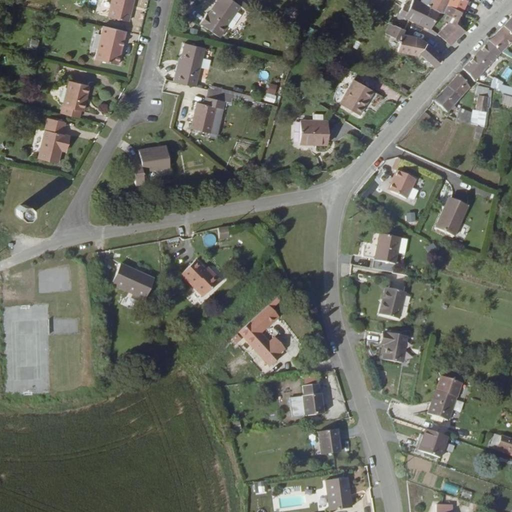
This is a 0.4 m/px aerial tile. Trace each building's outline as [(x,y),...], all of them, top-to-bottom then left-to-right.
[(111,0),(110,6),(130,12),(133,0),(111,0)] [(247,6),(239,0),(223,0),(205,24),(217,33),(226,22),(231,25),(247,6)] [(410,20),(431,29),(438,14),(428,8),(424,6),(414,0),(412,0),(408,9),(404,17),(410,20)] [(438,14),(443,13),(445,8),(461,14),(463,9),(465,2),(461,0),(432,0),(428,8),(438,14)] [(399,15),(404,17),(408,9),(403,7),(399,15)] [(449,15),(453,17),(452,21),(452,22),(457,24),(461,14),(445,8),(443,13),(449,15)] [(123,57),(132,24),(108,17),(100,50),(123,57)] [(511,17),(508,22),(502,28),(511,37),(511,36),(511,17)] [(475,24),(465,19),(462,26),(470,29),(472,27),(475,24)] [(462,38),(470,29),(462,26),(457,24),(452,22),(439,35),(453,47),(462,38)] [(292,36),(300,42),(302,38),(303,35),(291,26),(292,36)] [(405,32),(396,28),(392,38),(402,44),(400,54),(419,57),(420,54),(436,68),(444,60),(426,45),(415,38),(403,37),(405,32)] [(489,43),(499,51),(511,38),(511,37),(502,28),(496,35),(489,43)] [(200,84),(210,45),(189,40),(185,62),(182,61),(178,78),(200,84)] [(502,53),(499,51),(489,43),(484,49),(477,56),(490,67),(496,59),(502,53)] [(505,64),(509,57),(502,53),(496,59),(505,64)] [(463,71),(476,82),(490,67),(477,56),(470,64),(463,71)] [(70,71),(62,96),(79,102),(84,87),(87,88),(90,77),(70,71)] [(454,82),(448,88),(461,98),(470,88),(460,75),(454,82)] [(491,88),(494,89),(498,91),(501,82),(494,79),(491,88)] [(374,92),(356,80),(341,104),(360,115),(374,92)] [(205,93),(225,98),(227,91),(207,86),(205,93)] [(477,96),(479,96),(489,100),(490,90),(479,87),(477,96)] [(461,98),(448,88),(442,95),(435,102),(448,112),(461,98)] [(215,131),(225,98),(205,93),(204,99),(200,98),(192,124),(215,131)] [(489,100),(479,96),(476,111),(486,114),(489,100)] [(460,109),(455,120),(484,131),(486,114),(476,111),(476,115),(460,109)] [(64,118),(47,113),(36,154),(55,160),(60,143),(65,144),(68,133),(60,130),(64,118)] [(323,146),(327,123),(301,123),(300,144),(316,144),(316,146),(323,146)] [(162,143),(136,149),(137,157),(128,160),(132,185),(143,183),(140,170),(167,166),(162,143)] [(393,179),(397,181),(393,189),(409,195),(417,178),(397,170),(393,179)] [(446,215),(452,200),(449,199),(443,214),(446,215)] [(458,238),(470,206),(452,200),(446,215),(443,214),(438,230),(458,238)] [(26,207),(23,207),(20,208),(19,211),(20,215),(23,218),(26,218),(29,216),(30,213),(30,210),(28,208),(26,207)] [(405,213),(405,223),(414,222),(414,212),(405,213)] [(230,238),(229,229),(220,230),(221,239),(230,238)] [(403,241),(383,237),(377,272),(396,276),(403,241)] [(210,277),(195,261),(182,273),(203,296),(220,281),(213,273),(210,277)] [(120,265),(111,285),(126,292),(120,304),(135,311),(141,299),(145,301),(154,281),(120,265)] [(400,322),(406,295),(386,291),(380,317),(400,322)] [(283,357),(273,346),(267,351),(255,339),(264,331),(253,319),(234,338),(268,376),(281,365),(278,362),(283,357)] [(386,352),(392,354),(388,367),(405,373),(413,348),(391,340),(386,352)] [(300,377),(301,384),(313,382),(312,376),(300,377)] [(438,389),(429,413),(449,420),(458,396),(438,389)] [(321,394),(305,395),(306,406),(303,406),(306,424),(325,422),(323,404),(321,404),(321,394)] [(511,420),(511,414),(501,410),(498,417),(511,423),(511,420)] [(446,438),(425,431),(418,450),(439,458),(446,438)] [(511,436),(493,432),(489,447),(511,453),(511,436)] [(339,459),(336,436),(317,438),(319,461),(339,459)] [(427,472),(429,465),(419,462),(417,469),(427,472)] [(412,481),(427,486),(430,477),(415,472),(412,481)] [(330,511),(351,511),(349,483),(328,486),(330,511)] [(268,484),(259,485),(260,496),(270,495),(268,484)] [(451,511),(451,501),(436,501),(435,511),(451,511)]
